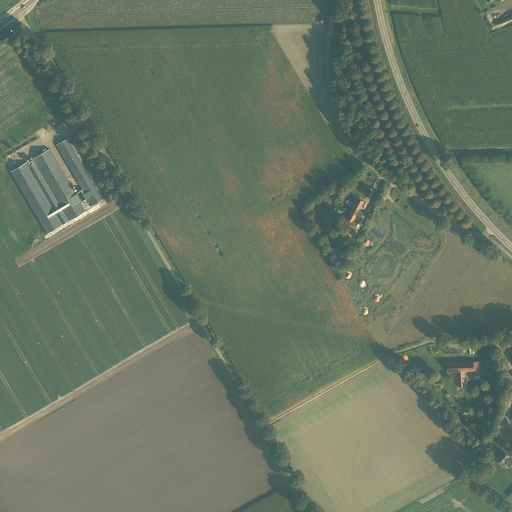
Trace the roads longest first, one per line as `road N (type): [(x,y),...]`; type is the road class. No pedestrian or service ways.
road 1 (unclassified): [(311,511),(17,11)]
road 2 (unclassified): [(493,228),(476,236),(389,181),(344,140),(329,81),(339,0)]
road 3 (secondary): [(493,228),(423,131),(377,0)]
